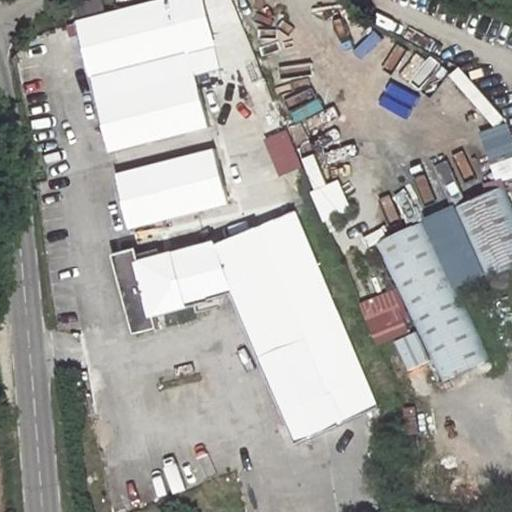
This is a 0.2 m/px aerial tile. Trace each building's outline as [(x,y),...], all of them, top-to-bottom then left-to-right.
[(91,80),(190,54),(175,1),(101,21),(76,28),(91,80)] [(76,28),(101,21),(96,2),(71,9),(76,28)] [(99,110),(198,81),(218,76),(210,48),(190,54),(91,80),(99,110)] [(112,155),(211,127),(198,81),(99,110),(112,155)] [(136,238),(235,210),(220,156),(121,185),(136,238)] [(511,205),(504,188),(456,210),(487,278),(511,266),(511,205)] [(243,294),(310,443),(384,409),(300,219),(223,249),(219,244),(143,266),(158,319),(243,294)] [(425,224),(379,246),(443,383),(489,362),(425,224)]
